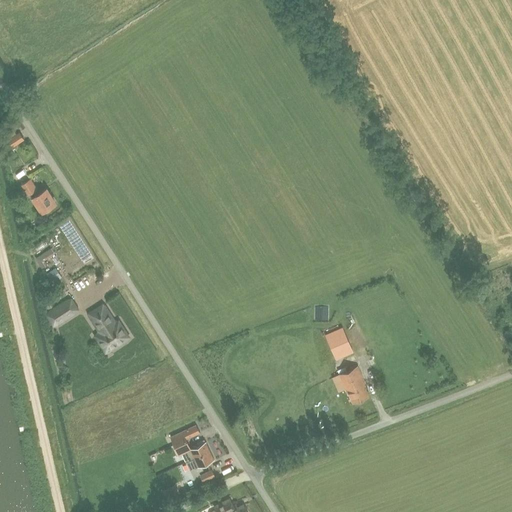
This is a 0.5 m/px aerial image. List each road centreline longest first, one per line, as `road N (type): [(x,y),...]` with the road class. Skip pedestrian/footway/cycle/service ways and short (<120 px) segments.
road 1 (unclassified): [(275,511),(0,83)]
road 2 (track): [(251,475),(511,374)]
road 3 (track): [(0,246),(60,511)]
